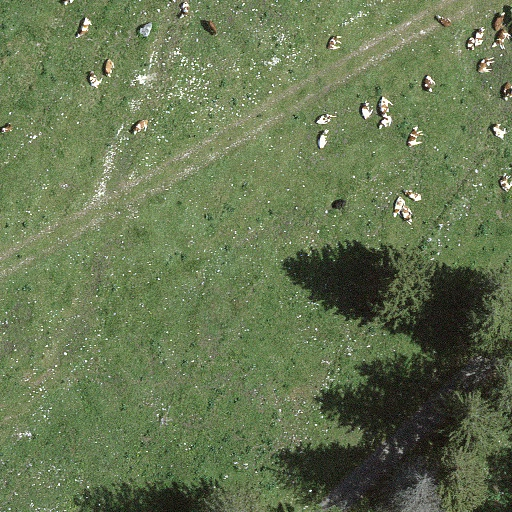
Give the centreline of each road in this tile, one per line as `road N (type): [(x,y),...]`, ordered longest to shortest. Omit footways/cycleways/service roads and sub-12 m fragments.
road 1 (track): [(482,0),(288,95),(0,270)]
road 2 (unclassified): [(511,342),(327,511)]
